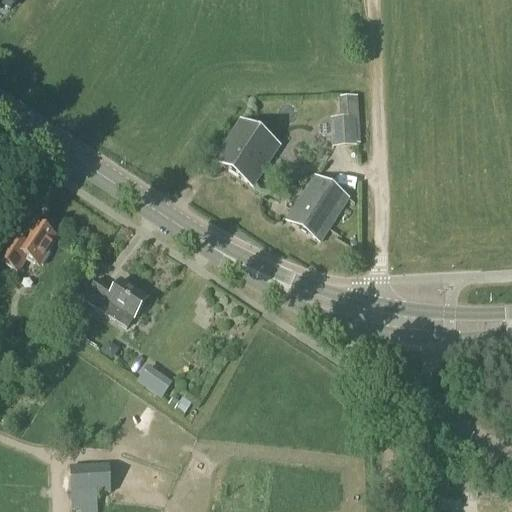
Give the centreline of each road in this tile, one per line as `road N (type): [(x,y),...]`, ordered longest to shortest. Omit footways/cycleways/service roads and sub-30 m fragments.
road 1 (secondary): [(388,321),(338,311),(274,282),(0,111)]
road 2 (unclassified): [(511,455),(395,383),(388,321)]
road 3 (track): [(376,169),(365,0)]
road 4 (unclassified): [(388,321),(376,169)]
road 5 (track): [(395,383),(401,511)]
road 6 (secondary): [(388,321),(511,324)]
